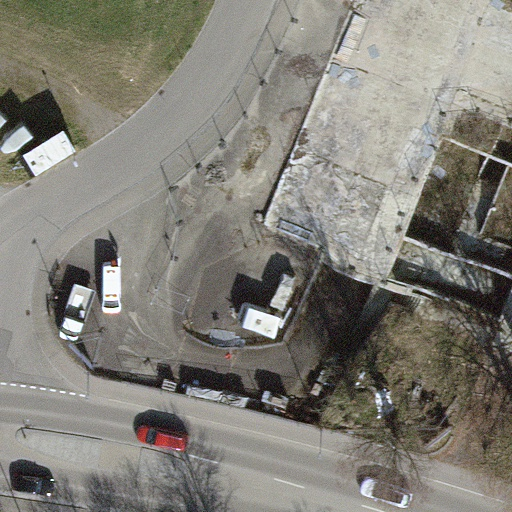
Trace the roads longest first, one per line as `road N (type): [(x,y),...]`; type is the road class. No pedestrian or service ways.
road 1 (primary): [(0,441),(248,480),(373,511)]
road 2 (residential): [(0,254),(102,196),(230,46),(247,0)]
